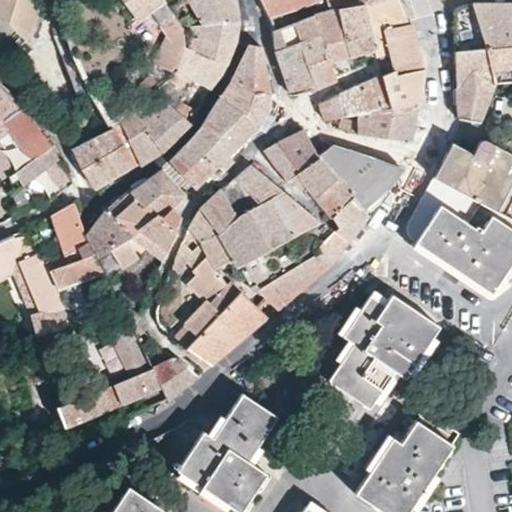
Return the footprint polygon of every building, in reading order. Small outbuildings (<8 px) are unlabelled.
[(0,0),(0,16),(10,26),(26,41),(39,11),(31,0),(0,0)] [(123,0),(127,4),(137,18),(149,9),(163,29),(170,40),(168,42),(163,40),(152,62),(169,71),(174,67),(176,68),(180,57),(183,45),(182,37),(181,27),(169,10),(162,0),(123,0)] [(162,0),(169,10),(187,0),(188,0),(203,25),(238,20),(236,14),(233,0),(162,0)] [(276,13),(282,12),(303,4),(314,0),(260,0),(268,16),(276,13)] [(320,0),(324,11),(330,9),(327,0),(320,0)] [(327,0),(330,9),(333,9),(361,3),(375,0),(327,0)] [(400,2),(399,0),(375,0),(361,3),(374,47),(372,48),(375,55),(387,51),(389,51),(382,27),(409,21),(408,20),(400,2)] [(333,9),(335,16),(344,41),(349,55),(372,48),(374,47),(361,3),(333,9)] [(511,3),(465,3),(458,6),(453,10),(455,119),(477,123),(493,83),(511,81),(511,3)] [(321,38),(323,43),(329,62),(331,67),(336,64),(339,72),(353,67),(349,55),(344,41),(335,16),(333,9),(330,9),(324,11),(313,15),(313,17),(321,38)] [(273,30),(275,49),(299,44),(321,38),(313,17),(313,15),(305,18),(291,23),(273,30)] [(182,100),(195,77),(209,89),(211,85),(220,75),(222,71),(230,53),(234,43),(236,27),(238,20),(203,25),(190,27),(189,41),(189,48),(183,45),(180,57),(176,68),(172,76),(168,79),(152,92),(156,95),(173,108),(190,122),(196,111),(182,100)] [(418,51),(410,20),(408,20),(409,21),(382,27),(389,51),(387,51),(392,69),(393,69),(395,74),(422,68),(418,51)] [(87,90),(77,70),(71,56),(63,31),(53,36),(76,94),(87,90)] [(299,44),(302,53),(308,75),(313,88),(315,88),(328,82),(335,79),(334,74),(331,67),(329,62),(323,43),(321,38),(299,44)] [(237,68),(231,80),(253,93),(271,93),(269,82),(267,75),(266,75),(264,64),(260,46),(249,44),(237,68)] [(275,54),(276,57),(289,92),(290,94),(313,88),(308,75),(302,53),(299,44),(275,49),(275,54)] [(422,68),(395,74),(393,69),(392,69),(381,74),(382,74),(393,108),(413,105),(415,105),(419,104),(422,69),(422,68)] [(347,116),(357,114),(393,108),(382,74),(381,74),(372,78),(349,88),(341,94),(347,116)] [(231,80),(220,99),(241,113),(253,96),(253,93),(231,80)] [(0,131),(23,106),(0,86),(0,131)] [(222,138),(229,128),(243,138),(256,127),(261,121),(267,126),(272,113),(273,113),(276,103),(276,95),(275,93),(271,93),(253,93),(253,96),(241,113),(220,99),(210,113),(202,125),(206,128),(222,138)] [(347,116),(341,94),(320,102),(320,101),(317,102),(324,120),(347,116)] [(357,134),(372,136),(407,140),(410,139),(413,116),(415,107),(415,105),(413,105),(393,108),(357,114),(357,119),(357,131),(357,134)] [(0,131),(0,143),(3,148),(10,159),(17,171),(51,147),(23,106),(0,131)] [(161,151),(153,139),(146,128),(136,113),(133,108),(121,116),(107,125),(110,130),(114,129),(122,143),(133,164),(138,162),(140,164),(145,161),(161,151)] [(161,151),(163,149),(187,126),(190,122),(173,108),(169,112),(166,110),(156,119),(146,128),(153,139),(161,151)] [(214,167),(218,163),(223,168),(238,154),(243,150),(236,143),(243,138),(229,128),(222,138),(206,128),(202,125),(186,144),(187,145),(214,167)] [(83,175),(93,189),(133,164),(122,143),(114,129),(110,130),(72,150),(83,175)] [(277,143),(279,146),(300,170),(317,157),(317,155),(302,129),(277,143)] [(456,136),(449,133),(445,140),(453,145),(456,136)] [(511,175),(508,174),(511,165),(511,155),(481,139),(479,138),(475,141),(469,153),(453,145),(445,140),(428,175),(432,177),(471,198),(506,216),(511,219),(511,175)] [(263,155),(265,158),(285,182),(291,177),(296,173),(300,170),(279,146),(277,143),(265,149),(263,151),(263,155)] [(169,161),(180,173),(187,181),(189,184),(193,189),(211,171),(214,167),(187,145),(186,144),(179,151),(169,161)] [(337,180),(349,195),(356,202),(368,215),(369,212),(401,172),(401,168),(399,165),(338,147),(333,144),(317,155),(317,157),(337,180)] [(311,200),(315,197),(337,180),(317,157),(300,170),(296,173),(302,181),(298,185),(311,200)] [(233,177),(242,188),(256,207),(269,199),(280,191),(266,179),(247,165),(233,177)] [(177,229),(180,218),(171,210),(175,205),(185,195),(174,183),(161,169),(130,191),(131,192),(150,215),(142,227),(141,229),(142,232),(145,233),(157,242),(168,250),(177,229)] [(216,175),(211,171),(193,189),(197,193),(216,175)] [(296,173),(291,177),(298,185),(302,181),(296,173)] [(221,189),(230,210),(235,222),(247,214),(256,207),(242,188),(233,177),(221,189)] [(445,263),(449,256),(459,263),(456,270),(491,293),(511,275),(511,219),(506,216),(471,198),(432,177),(408,221),(407,228),(408,236),(410,239),(416,243),(445,263)] [(333,230),(347,240),(368,215),(356,202),(349,195),(337,180),(315,197),(327,212),(331,217),(336,225),(333,230)] [(123,195),(108,208),(130,237),(132,237),(142,232),(141,229),(142,227),(150,215),(131,192),(130,191),(129,189),(123,195)] [(221,189),(199,208),(217,233),(218,234),(235,222),(230,210),(221,189)] [(271,202),(281,217),(292,237),(317,223),(317,221),(289,198),(280,191),(269,199),(271,202)] [(247,214),(248,218),(269,250),(271,253),(291,242),(294,239),(292,237),(281,217),(271,202),(269,199),(256,207),(247,214)] [(52,214),(55,223),(60,237),(64,247),(68,255),(77,248),(86,241),(84,237),(72,202),(52,214)] [(95,253),(97,257),(109,250),(126,240),(130,237),(108,208),(104,212),(88,232),(84,237),(86,241),(77,248),(82,258),(95,253)] [(193,235),(201,243),(217,233),(199,208),(197,210),(187,228),(193,235)] [(233,259),(238,267),(269,250),(248,218),(247,214),(235,222),(218,234),(233,259)] [(275,307),(287,298),(316,273),(332,260),(347,240),(333,230),(319,245),(319,250),(284,271),(270,280),(258,287),(255,290),(275,307)] [(21,231),(0,240),(0,274),(9,270),(8,267),(16,264),(20,274),(22,280),(27,292),(34,308),(36,314),(31,316),(36,336),(68,327),(69,319),(57,287),(49,270),(46,264),(35,242),(27,235),(21,234),(21,231)] [(130,237),(133,238),(156,256),(163,260),(168,250),(157,242),(145,233),(142,232),(132,237),(130,237)] [(195,273),(186,283),(205,301),(183,323),(185,325),(175,336),(177,338),(186,346),(239,291),(229,282),(227,284),(215,269),(221,266),(233,259),(218,234),(217,233),(201,243),(207,255),(192,269),(195,273)] [(136,259),(126,240),(109,250),(119,268),(136,259)] [(82,258),(77,248),(68,255),(69,260),(70,261),(82,258)] [(57,287),(65,284),(92,274),(99,272),(103,270),(97,257),(95,253),(82,258),(70,261),(55,268),(49,270),(57,287)] [(46,264),(49,270),(55,268),(53,261),(46,264)] [(34,308),(27,292),(22,280),(20,274),(16,264),(8,267),(12,274),(12,275),(20,294),(30,316),(31,316),(36,314),(34,308)] [(0,274),(0,280),(12,275),(12,274),(8,267),(9,270),(0,274)] [(112,302),(116,300),(105,276),(101,277),(98,278),(101,285),(103,291),(109,304),(112,302)] [(250,286),(252,291),(255,290),(258,287),(255,283),(250,286)] [(191,353),(208,365),(238,340),(249,330),(266,316),(244,295),(239,291),(186,346),(183,348),(191,353)] [(361,307),(342,335),(352,343),(347,350),(336,366),(327,380),(362,403),(369,407),(374,400),(379,392),(382,388),(375,384),(387,367),(394,370),(404,377),(420,353),(439,325),(395,296),(392,293),(385,303),(369,294),(361,307)] [(148,369),(126,322),(105,332),(126,378),(148,369)] [(166,399),(169,398),(187,383),(196,375),(183,364),(179,360),(176,359),(174,359),(172,359),(165,361),(150,368),(159,386),(166,399)] [(394,370),(387,367),(375,384),(382,388),(394,370)] [(126,378),(122,379),(82,396),(66,402),(56,406),(63,426),(65,425),(85,417),(130,398),(159,386),(150,368),(148,369),(126,378)] [(240,511),(266,472),(248,460),(251,457),(277,416),(242,393),(212,436),(202,430),(197,439),(182,461),(180,464),(176,461),(175,463),(174,462),(172,465),(177,468),(176,470),(239,511),(240,511)] [(400,441),(390,458),(381,453),(370,469),(355,492),(384,511),(406,511),(411,505),(417,509),(437,478),(438,476),(433,473),(453,444),(430,428),(433,423),(420,415),(417,420),(415,419),(400,441)] [(186,420),(184,423),(140,445),(141,446),(156,456),(176,470),(177,468),(172,465),(174,462),(175,463),(176,461),(180,464),(182,461),(197,439),(202,430),(189,421),(188,419),(186,420)] [(381,453),(390,458),(400,441),(392,436),(381,453)] [(109,511),(152,511),(149,509),(153,502),(127,485),(109,511)] [(164,511),(165,511),(153,502),(149,509),(152,511),(164,511)]
